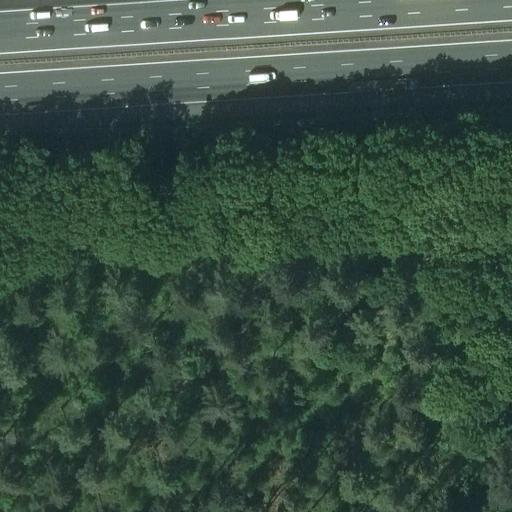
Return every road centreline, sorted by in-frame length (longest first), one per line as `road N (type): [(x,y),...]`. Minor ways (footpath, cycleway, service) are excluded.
road 1 (unclassified): [(0,211),(511,171)]
road 2 (motorway): [(0,93),(511,60)]
road 3 (motorway): [(502,0),(0,32)]
